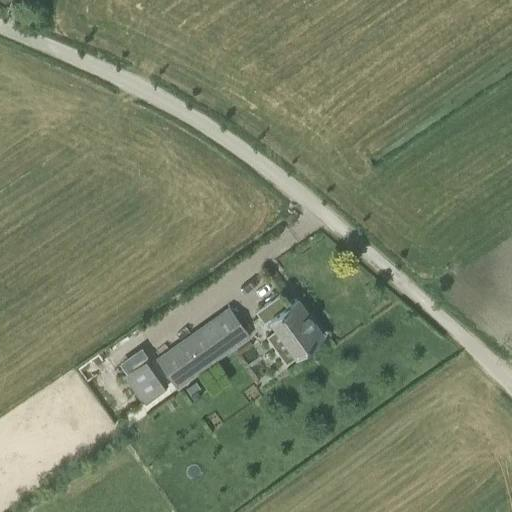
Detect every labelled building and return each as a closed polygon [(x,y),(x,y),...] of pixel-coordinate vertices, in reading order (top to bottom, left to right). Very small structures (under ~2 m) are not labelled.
[(270,319),(296,355),(322,337),(295,301),(288,305),(280,294),(255,310),(264,323),(270,319)] [(229,306),(155,358),(177,388),(251,336),(229,306)] [(123,375),(142,402),(168,384),(149,356),(123,375)] [(191,383),(185,387),(195,401),(201,397),(195,389),(199,387),(194,380),(191,383)] [(52,447),(108,448),(109,393),(71,392),(70,414),(52,413),(51,436),(52,436),(52,447)]
